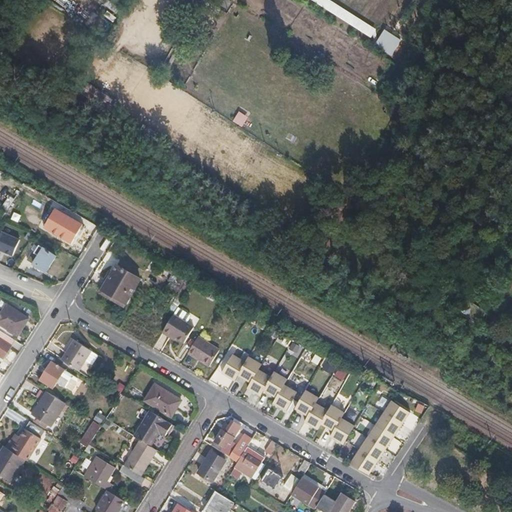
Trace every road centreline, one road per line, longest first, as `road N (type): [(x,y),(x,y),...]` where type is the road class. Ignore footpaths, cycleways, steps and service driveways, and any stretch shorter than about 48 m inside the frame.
road 1 (residential): [(219,397),(385,490)]
road 2 (residential): [(61,305),(219,397)]
road 3 (residential): [(219,397),(148,511)]
